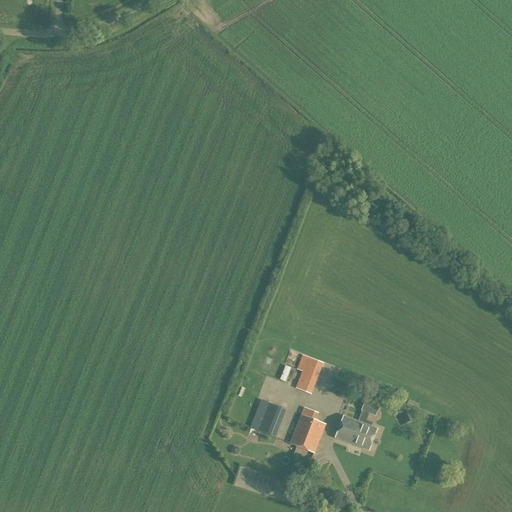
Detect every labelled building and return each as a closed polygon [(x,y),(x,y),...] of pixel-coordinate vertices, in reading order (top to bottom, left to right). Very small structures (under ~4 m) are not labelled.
[(310,393),(322,362),(302,355),(297,369),(302,371),(295,387),(310,393)] [(275,438),(286,409),(261,399),(249,428),(275,438)] [(365,400),(361,409),(363,410),(358,421),(344,415),(335,438),(368,451),(378,428),(365,423),(370,413),(375,415),(379,405),(365,400)] [(302,449),(303,449),(303,448),(312,451),(323,423),(314,420),(317,412),(304,407),(290,443),(299,446),(299,447),(299,448),(300,448),(300,449),(301,449),(302,449)] [(273,487),(276,477),(241,465),(237,475),(273,487)]
